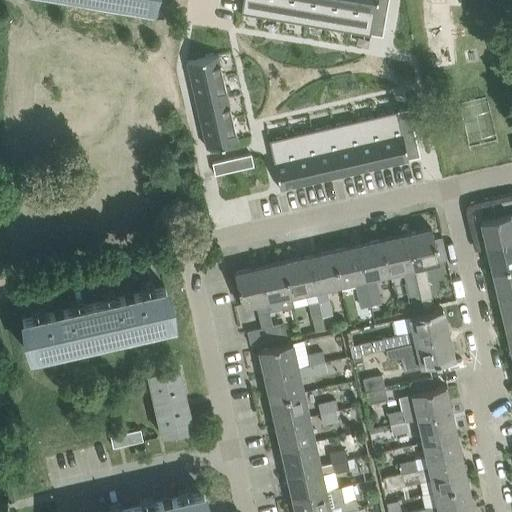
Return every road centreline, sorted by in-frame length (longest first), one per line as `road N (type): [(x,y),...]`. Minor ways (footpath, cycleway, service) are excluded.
road 1 (residential): [(496,511),(476,416),(493,375),(449,190)]
road 2 (residential): [(190,247),(449,190)]
road 3 (residential): [(233,451),(190,247)]
road 4 (residential): [(51,496),(233,451)]
road 5 (residential): [(14,282),(190,247)]
